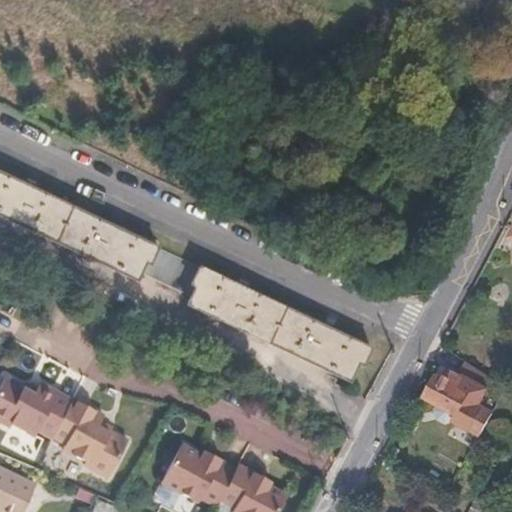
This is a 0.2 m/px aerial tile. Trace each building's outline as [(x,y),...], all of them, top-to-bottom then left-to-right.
[(29,186),(0,171),(0,212),(139,278),(142,272),(194,296),(191,303),(351,378),(358,364),(363,366),(372,347),(321,323),(233,283),(209,271),(117,228),(29,186)] [(476,409),(484,394),(500,401),(505,392),(467,366),(459,381),(443,372),(439,380),(434,378),(423,399),(438,408),(435,415),(437,423),(446,427),(453,425),(479,438),(491,418),(476,409)] [(20,381),(18,386),(0,377),(0,376),(0,423),(7,427),(3,433),(17,440),(21,432),(30,437),(33,432),(48,440),(50,435),(66,407),(33,389),(32,387),(20,381)] [(107,425),(96,420),(99,415),(71,400),(69,401),(66,407),(50,435),(64,442),(61,447),(83,460),(81,464),(105,477),(123,442),(105,432),(107,425)] [(233,470),(206,454),(199,450),(196,455),(176,445),(156,482),(195,503),(197,498),(213,507),(217,501),(233,470)] [(251,469),(250,473),(236,465),(233,470),(217,501),(232,509),(230,511),(273,511),(282,495),(264,485),(268,478),(251,469)] [(0,511),(18,511),(31,487),(9,476),(0,472),(0,511)] [(117,511),(118,510),(93,499),(87,511),(117,511)] [(498,511),(500,511),(477,499),(471,509),(475,511),(498,511)]
